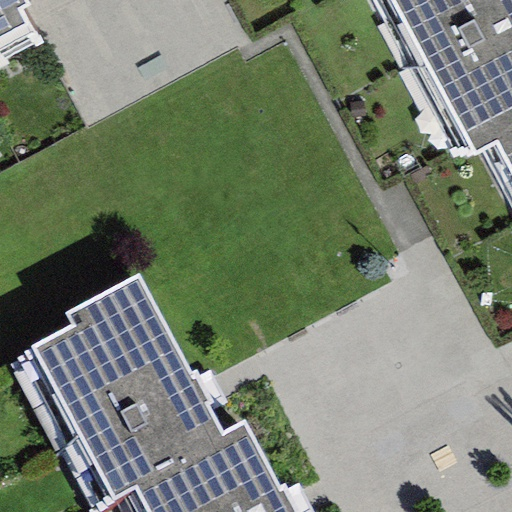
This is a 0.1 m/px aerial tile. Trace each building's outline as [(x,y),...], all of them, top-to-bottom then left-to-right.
[(0,0),(0,25),(36,7),(32,0),(0,0)] [(511,0),(403,0),(476,135),(492,126),(511,115),(511,0)] [(511,115),(492,126),(511,162),(511,115)] [(108,508),(131,495),(220,448),(134,288),(23,348),(108,508)] [(283,511),(243,436),(220,448),(131,495),(140,511),(283,511)]
